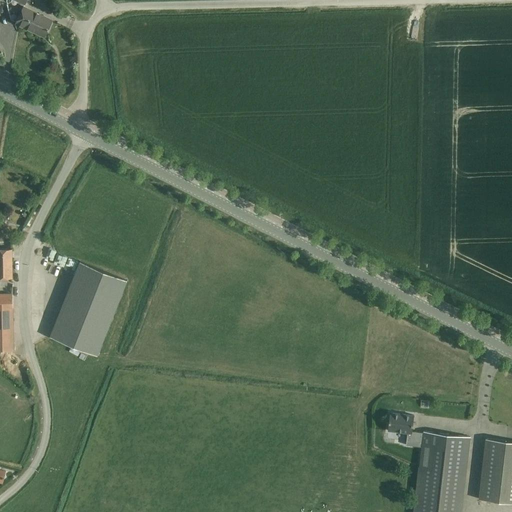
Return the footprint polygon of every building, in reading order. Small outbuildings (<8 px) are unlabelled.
[(16,22),(45,36),(52,21),(23,7),(16,22)] [(55,256),(62,258),(65,246),(58,244),(55,256)] [(12,249),(0,249),(0,278),(12,278),(12,249)] [(68,250),(65,263),(76,265),(79,252),(68,250)] [(80,261),(50,336),(97,355),(127,280),(80,261)] [(0,350),(13,350),(13,294),(0,294),(0,350)] [(430,395),(428,403),(436,404),(437,397),(430,395)] [(414,415),(390,413),(388,431),(407,433),(406,445),(421,447),(414,511),(461,511),(470,437),(423,431),(423,433),(412,431),(414,415)] [(511,441),(486,438),(479,499),(511,502),(511,441)]
